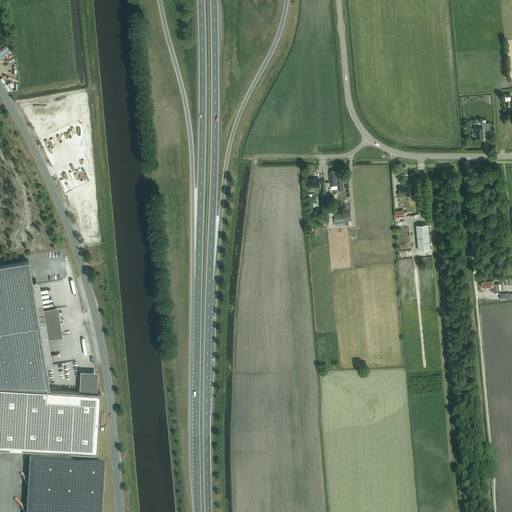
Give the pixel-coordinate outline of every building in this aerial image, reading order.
[(8,44),(0,49),(0,60),(13,51),(8,44)] [(8,90),(14,88),(12,83),(14,82),(13,81),(6,84),(8,90)] [(482,127),(476,128),(476,138),(483,138),(482,130),(486,130),(485,119),(481,119),(482,127)] [(335,173),(335,171),(330,171),(330,173),(329,173),(330,186),(338,185),(338,190),(344,189),(342,175),(337,175),(337,172),(335,173)] [(319,178),(307,179),(308,188),(320,187),(319,178)] [(406,187),(400,187),(401,194),(407,193),(407,196),(414,195),(413,184),(406,184),(406,187)] [(344,213),(334,214),(335,226),(345,225),(344,213)] [(418,250),(430,249),(428,225),(416,226),(418,250)] [(0,265),(0,451),(1,452),(4,449),(3,448),(31,449),(97,453),(100,396),(101,393),(95,392),(50,390),(46,367),(32,282),(29,260),(0,265)] [(491,292),(500,291),(500,290),(499,284),(499,283),(493,284),(492,281),(482,281),(482,283),(481,283),(481,288),(482,287),(483,289),(487,289),(487,288),(491,287),(491,292)] [(51,338),(65,336),(60,306),(47,308),(51,338)] [(101,511),(105,464),(30,459),(26,511),(101,511)]
